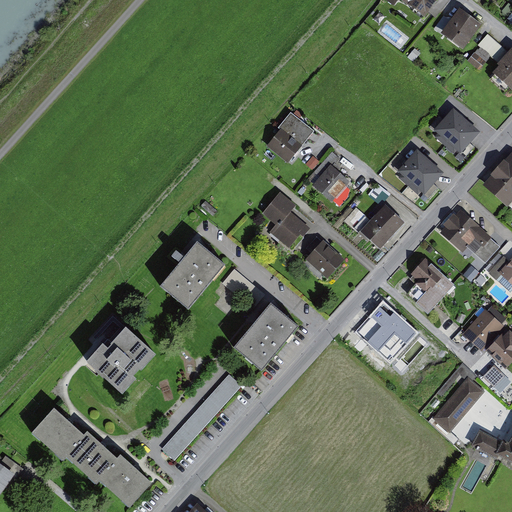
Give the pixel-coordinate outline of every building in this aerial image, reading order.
[(402,0),(429,19),(442,0),(402,0)] [(486,26),(464,9),(445,34),(468,51),(486,26)] [(468,59),(480,69),(491,57),(496,61),(506,49),(490,35),(468,59)] [(511,54),(502,65),(505,68),(498,76),(511,88),(511,54)] [(479,132),(456,112),(440,130),(464,150),(479,132)] [(317,132),(294,114),(269,147),(292,165),(317,132)] [(447,173),(422,150),(403,171),(429,194),(447,173)] [(511,208),(511,156),(486,185),(511,208)] [(353,183),(334,166),(316,187),(335,204),(353,183)] [(383,204),(390,192),(383,188),(376,200),(383,204)] [(300,207),(283,193),(265,215),(279,226),(272,233),(292,249),(303,236),(306,238),(313,229),(294,214),(300,207)] [(409,224),(389,206),(364,233),(383,251),(409,224)] [(495,239),(463,209),(442,232),(465,254),(478,240),(487,248),(495,239)] [(349,262),(326,241),(309,261),(331,281),(349,262)] [(230,269),(202,246),(164,290),(193,314),(230,269)] [(511,262),(502,274),(511,282),(511,262)] [(435,264),(409,294),(433,314),(459,285),(435,264)] [(303,331),(276,307),(238,352),(265,375),(303,331)] [(397,323),(378,307),(358,330),(391,358),(407,339),(394,328),(397,323)] [(511,368),(511,330),(488,310),(466,335),(510,372),(511,368)] [(161,360),(130,332),(111,353),(107,349),(90,368),(126,400),(141,384),(138,381),(143,375),(145,377),(161,360)] [(245,387),(232,375),(165,450),(178,461),(245,387)] [(488,392),(470,377),(436,418),(454,433),(488,392)] [(88,430),(56,403),(35,429),(66,455),(68,452),(88,430)] [(90,427),(88,430),(68,452),(99,479),(102,475),(121,454),(90,427)] [(500,460),(502,455),(511,460),(511,444),(484,430),(475,448),(500,460)] [(125,451),(121,454),(102,475),(133,503),(155,479),(125,451)] [(0,499),(9,488),(12,490),(26,471),(8,458),(3,464),(0,461),(0,499)] [(212,511),(200,501),(189,511),(212,511)]
